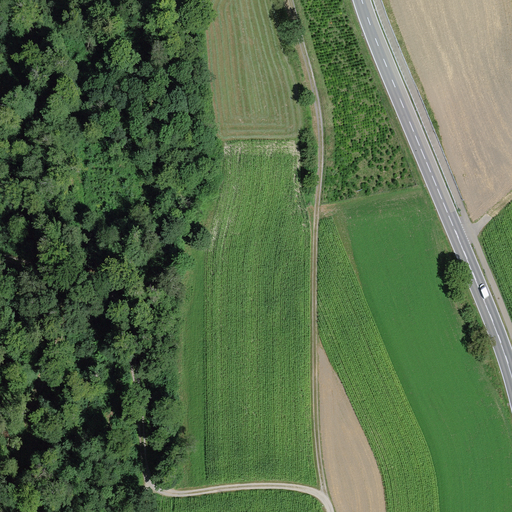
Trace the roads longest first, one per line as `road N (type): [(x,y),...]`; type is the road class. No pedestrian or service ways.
road 1 (track): [(329,511),(316,493),(274,482),(177,492),(137,487),(92,425),(94,327),(77,287),(0,253)]
road 2 (track): [(323,499),(314,402),(319,134),(290,0)]
road 3 (primary): [(511,377),(361,0)]
